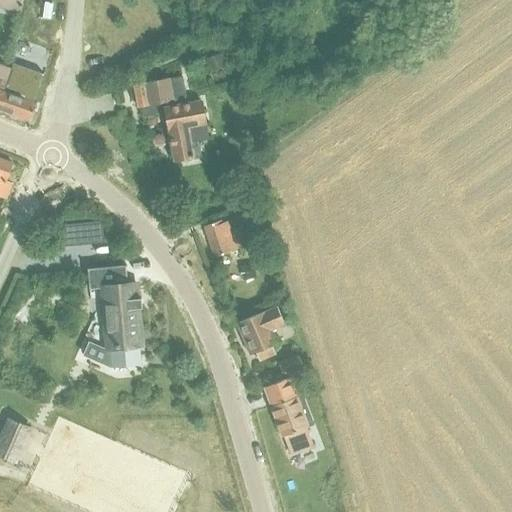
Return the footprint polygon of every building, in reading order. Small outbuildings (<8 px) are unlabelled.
[(221,55),(203,61),(209,75),(226,69),(221,55)] [(5,89),(12,70),(13,69),(0,64),(0,91),(1,88),(5,89)] [(2,89),(0,95),(0,109),(31,119),(40,95),(36,94),(43,75),(15,65),(7,89),(6,91),(2,89)] [(144,83),(134,85),(139,107),(142,107),(143,115),(166,110),(166,108),(187,104),(182,76),(163,80),(163,79),(154,81),(153,74),(143,76),(144,83)] [(187,126),(205,123),(201,102),(187,104),(166,108),(166,110),(175,160),(200,155),(198,142),(190,143),(187,126)] [(0,157),(0,193),(13,198),(23,165),(0,157)] [(256,206),(244,211),(250,227),(262,223),(256,206)] [(229,222),(221,225),(220,221),(205,226),(215,257),(240,249),(235,232),(233,233),(229,222)] [(122,263),(85,266),(87,285),(98,284),(104,351),(109,350),(111,367),(141,364),(139,347),(143,347),(137,281),(123,282),(122,263)] [(278,343),(272,330),(284,324),(277,307),(264,312),(264,311),(236,324),(250,355),(256,353),(259,361),(275,354),(272,346),(278,343)] [(303,369),(299,356),(278,363),(283,376),(303,369)] [(261,379),(278,376),(277,367),(260,369),(261,379)] [(288,378),(279,381),(283,390),(291,387),(288,378)] [(297,396),(271,406),(282,437),(284,436),(290,455),(313,446),(306,427),(308,427),(297,396)] [(11,417),(0,441),(0,456),(15,463),(31,426),(11,417)]
